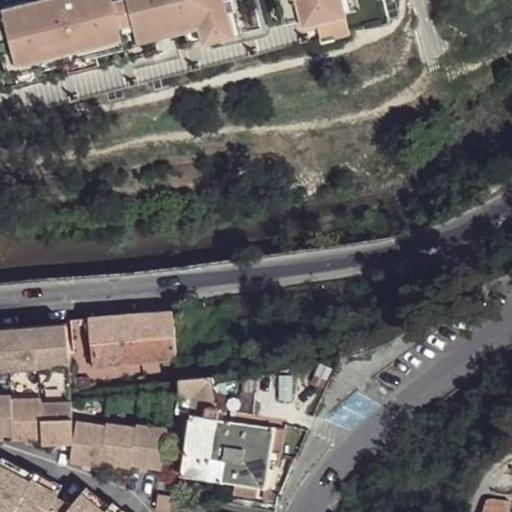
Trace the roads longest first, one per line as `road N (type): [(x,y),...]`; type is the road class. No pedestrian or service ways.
road 1 (tertiary): [(0,296),(417,246),(511,203)]
road 2 (residential): [(511,322),(356,438),(298,511)]
